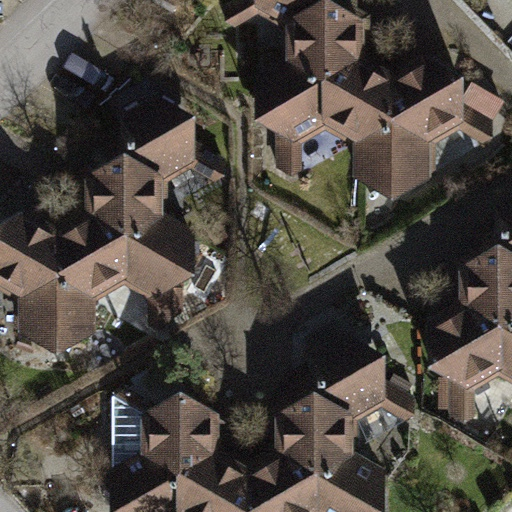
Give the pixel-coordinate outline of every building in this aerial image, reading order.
[(233,0),(225,5),(225,22),(236,28),(264,11),(283,25),(284,58),(320,82),(365,57),(365,20),(331,0),(233,0)] [(437,145),(459,131),(482,144),(494,138),(494,121),(506,102),(472,82),(464,97),(464,77),(424,53),(392,73),(392,122),(353,146),(353,179),(393,201),(437,176),(437,145)] [(302,172),(302,144),(326,130),(353,146),(392,122),(392,73),(365,57),(320,82),(284,58),(254,75),(255,120),(276,133),(276,168),(292,178),(302,172)] [(83,177),(84,213),(130,238),(169,217),(168,183),(192,170),(214,183),(225,177),(225,157),(195,141),(195,117),(156,94),(120,114),(119,156),(83,177)] [(460,268),(460,304),(504,329),(511,324),(511,195),(496,204),(496,244),(460,268)] [(95,334),(96,303),(56,273),(58,228),(25,210),(0,223),(0,287),(18,297),(18,335),(56,356),(95,334)] [(193,231),(169,217),(130,238),(84,213),(58,228),(56,273),(96,303),(125,286),(148,300),(148,317),(165,329),(185,317),(184,282),(195,276),(193,231)] [(511,324),(504,329),(460,304),(428,321),(428,368),(447,379),(438,379),(439,411),(449,411),(449,415),(465,424),(476,418),(476,391),(500,377),(511,384),(511,324)] [(275,415),(276,452),(319,477),(359,455),(359,422),(383,408),(405,421),(416,416),(416,397),(414,396),(418,388),(395,374),(390,383),(385,380),(385,356),(347,333),(311,354),(311,394),(275,415)] [(172,511),(172,478),(219,452),(219,414),(179,392),(142,414),(112,395),(113,469),(109,470),(108,511),(172,511)] [(247,511),(248,468),(219,452),(172,478),(172,511),(247,511)] [(276,452),(248,468),(247,511),(386,511),(385,470),(359,455),(319,477),(276,452)]
